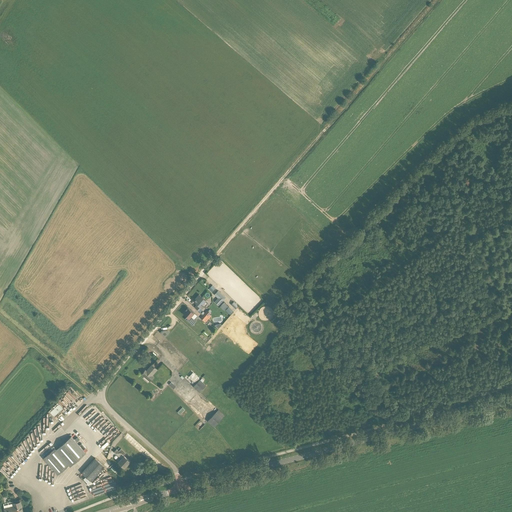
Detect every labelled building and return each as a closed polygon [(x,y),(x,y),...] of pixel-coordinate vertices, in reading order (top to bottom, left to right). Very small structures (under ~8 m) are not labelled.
[(215,293),(220,297),(220,298),(216,303),(218,305),(226,298),(218,290),(215,293)] [(202,305),(206,300),(199,294),(193,301),(197,304),(195,307),(200,312),(204,307),(202,305)] [(226,304),(224,302),(220,307),(225,311),(226,310),(230,314),(233,311),(229,307),(226,304)] [(183,313),(187,317),(185,319),(193,326),(197,321),(191,317),(194,313),(188,307),(183,313)] [(152,376),(157,369),(152,365),(147,371),(145,370),(142,374),(145,377),(145,376),(151,380),(154,377),(152,376)] [(193,372),(189,377),(195,383),(199,378),(193,372)] [(206,385),(200,379),(194,386),(200,392),(206,385)] [(48,411),(56,418),(64,410),(57,402),(48,411)] [(219,410),(208,421),(214,427),(225,416),(219,410)] [(86,453),(71,436),(56,450),(55,448),(43,458),(58,475),(69,465),(70,466),(86,453)] [(117,449),(114,452),(121,459),(119,462),(125,468),(130,462),(123,455),(126,453),(121,448),(119,451),(117,449)] [(105,466),(95,458),(82,473),(91,481),(105,466)] [(22,511),(20,502),(13,504),(14,507),(4,509),(5,511),(22,511)]
